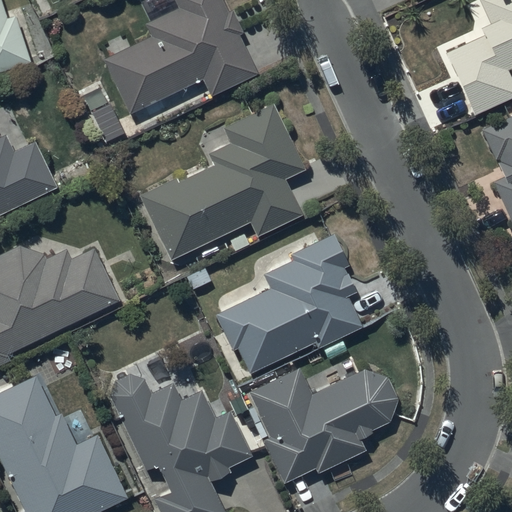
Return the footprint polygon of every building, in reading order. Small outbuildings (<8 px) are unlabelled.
[(129,113),(143,106),(149,118),(165,110),(160,98),(201,78),(210,97),(257,74),(238,35),(241,34),(230,10),(226,12),(219,0),(172,0),(177,7),(143,23),(149,36),(103,58),(129,113)] [(479,32),(440,50),(468,112),(511,92),(511,89),(506,77),(511,74),(511,0),(475,0),(485,21),(476,25),(479,32)] [(5,18),(0,3),(0,70),(27,62),(12,16),(5,18)] [(174,177),(139,194),(171,258),(248,220),(256,236),(299,215),(281,179),(302,169),(270,105),(222,129),(229,143),(206,154),(211,165),(176,182),(174,177)] [(492,181),(511,225),(511,114),(479,129),(501,177),(492,181)] [(0,214),(56,188),(34,141),(12,151),(5,136),(0,138),(0,214)] [(268,288),(214,313),(231,350),(235,348),(247,374),(313,343),(316,348),(360,328),(345,296),(355,291),(344,267),(346,265),(332,234),(289,253),(292,259),(261,273),(268,288)] [(0,365),(10,361),(7,354),(117,303),(91,248),(69,258),(65,248),(44,258),(42,252),(19,245),(0,253),(0,365)] [(154,498),(159,511),(222,511),(209,481),(230,471),(227,465),(248,455),(228,411),(213,418),(200,389),(180,399),(172,382),(166,385),(152,358),(151,358),(151,359),(150,359),(149,360),(148,360),(148,361),(147,361),(146,361),(145,362),(144,362),(143,363),(142,363),(141,363),(140,363),(139,364),(138,364),(137,364),(143,379),(142,378),(141,377),(140,377),(138,376),(137,375),(136,375),(134,375),(133,374),(131,374),(130,374),(129,374),(127,374),(126,374),(124,375),(123,375),(122,375),(120,376),(119,377),(118,377),(117,378),(116,379),(114,380),(114,381),(113,382),(112,383),(111,385),(110,386),(110,387),(109,389),(109,390),(109,391),(108,393),(108,394),(108,396),(108,397),(144,469),(156,464),(168,492),(154,498)] [(299,367),(249,391),(269,435),(260,439),(281,483),(314,467),(316,472),(364,450),(359,439),(371,434),(369,430),(388,422),(389,420),(390,418),(391,416),(392,414),(392,412),(393,410),(393,408),(394,406),(394,404),(394,402),(394,400),(393,398),(393,396),(392,394),(392,392),(391,390),(390,388),(389,386),(388,385),(387,383),(386,381),(384,380),(383,378),(381,377),(379,376),(378,375),(376,373),(374,373),(372,372),(370,371),(368,371),(366,370),(364,370),(362,370),(360,369),(311,393),(299,367)] [(41,373),(0,392),(0,459),(24,511),(21,511),(94,511),(125,498),(96,434),(93,435),(81,409),(61,418),(41,373)]
